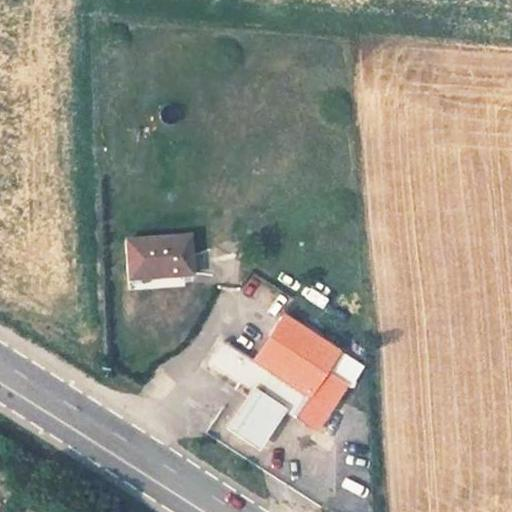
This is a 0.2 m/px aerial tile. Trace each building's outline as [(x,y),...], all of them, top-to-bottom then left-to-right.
[(186,234),(122,238),(124,271),(151,269),(151,277),(188,275),(186,234)] [(151,269),(124,271),(125,279),(151,277),(151,269)] [(209,363),(240,382),(242,378),(288,406),(299,388),(308,394),(296,412),(294,416),(315,431),(343,386),(322,372),(336,351),(282,316),(253,361),(221,341),(209,363)] [(296,412),(288,406),(242,378),(240,382),(294,416),(296,412)] [(288,406),(296,412),(308,394),(299,388),(288,406)]
